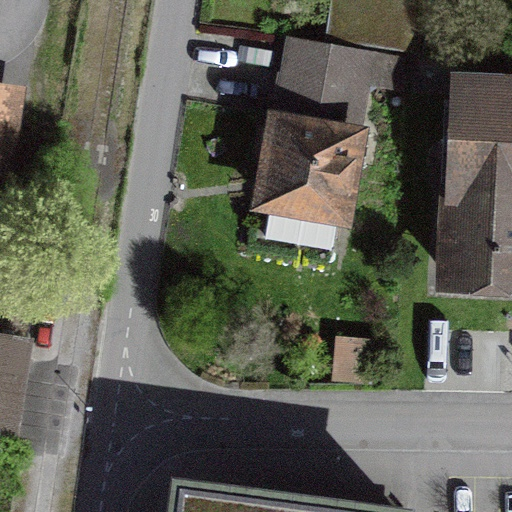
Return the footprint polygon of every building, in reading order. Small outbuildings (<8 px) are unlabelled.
[(428,0),(333,0),(329,35),(421,49),(428,0)] [(406,59),(291,39),(263,200),(271,201),(264,236),(331,248),(337,213),(343,214),(366,83),(401,89),(406,59)] [(511,85),(460,84),(451,279),(511,281),(511,85)] [(0,332),(0,437),(13,440),(29,337),(0,332)] [(418,511),(420,496),(169,472),(164,511),(418,511)]
